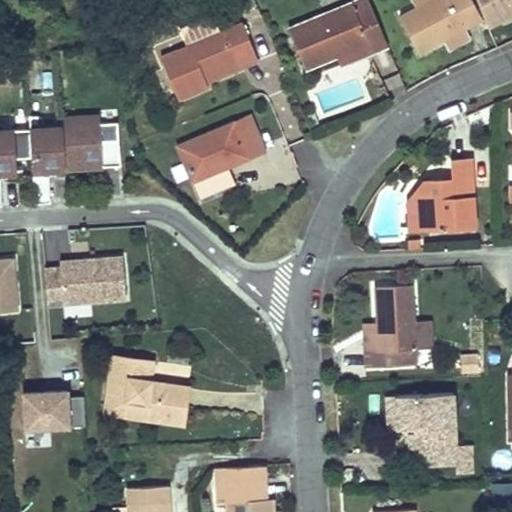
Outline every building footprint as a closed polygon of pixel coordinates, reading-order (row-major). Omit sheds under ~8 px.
[(429,0),(416,7),(395,19),(415,56),(443,41),(466,30),(478,24),(481,27),(483,25),(472,0),(429,0)] [(511,0),(472,0),(483,25),(494,20),(497,24),(511,15),(511,0)] [(303,73),(334,60),(335,60),(364,48),(368,56),(384,49),(364,2),(286,34),(303,73)] [(238,26),(156,62),(174,103),(204,89),(200,78),(232,64),(235,71),(253,63),(238,26)] [(466,30),(443,41),(448,50),(470,39),(466,30)] [(335,60),(334,60),(338,69),(368,56),(364,48),(335,60)] [(103,167),(100,111),(63,113),(65,121),(31,123),(34,169),(103,167)] [(246,120),(174,149),(189,184),(197,201),(232,187),(224,168),(260,152),(246,120)] [(14,122),(0,123),(0,170),(17,168),(14,122)] [(410,200),(406,204),(407,231),(472,227),(468,175),(467,159),(448,160),(449,184),(440,185),(440,180),(422,181),(423,199),(410,200)] [(423,199),(422,181),(410,200),(423,199)] [(416,241),(406,242),(407,251),(417,250),(416,241)] [(129,301),(124,251),(61,256),(61,262),(45,264),(49,305),(129,301)] [(0,309),(20,308),(18,253),(0,254),(0,309)] [(374,327),(376,351),(370,351),(372,367),(415,364),(408,285),(372,288),(374,327)] [(149,382),(142,380),(144,362),(111,358),(103,415),(181,425),(186,389),(149,383),(149,382)] [(144,362),(142,380),(149,382),(151,363),(144,362)] [(20,383),(20,426),(69,426),(68,383),(20,383)] [(71,423),(83,423),(83,393),(72,393),(71,423)] [(396,432),(415,431),(418,470),(455,468),(455,477),(471,475),(469,448),(454,449),(450,395),(394,399),(396,432)] [(246,468),(215,469),(217,505),(229,505),(229,511),(270,511),(270,503),(264,503),(262,467),(246,468)] [(168,511),(167,489),(126,491),(127,506),(127,511),(168,511)]
